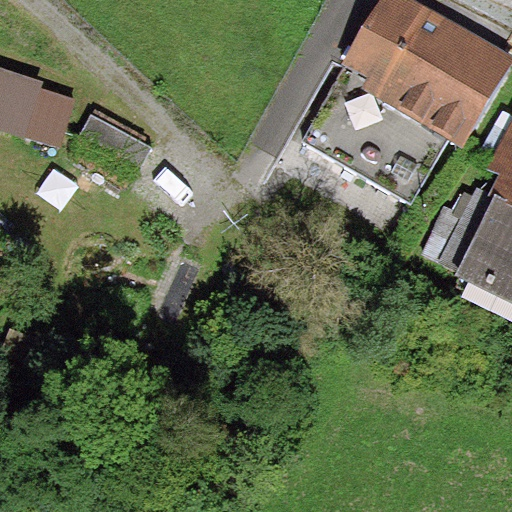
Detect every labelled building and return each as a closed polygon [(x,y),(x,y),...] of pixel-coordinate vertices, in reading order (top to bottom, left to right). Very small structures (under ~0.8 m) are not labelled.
[(411,0),(383,0),(345,68),(349,70),(306,145),(412,204),(449,138),(466,147),(511,65),(511,56),(459,27),(411,0)] [(0,70),(0,133),(60,153),(77,103),(42,91),(44,85),(0,70)] [(92,116),(77,143),(137,175),(152,147),(92,116)] [(511,129),(491,172),(503,177),(493,199),(497,201),(511,208),(511,129)] [(511,309),(511,208),(497,201),(455,280),(511,309)]
